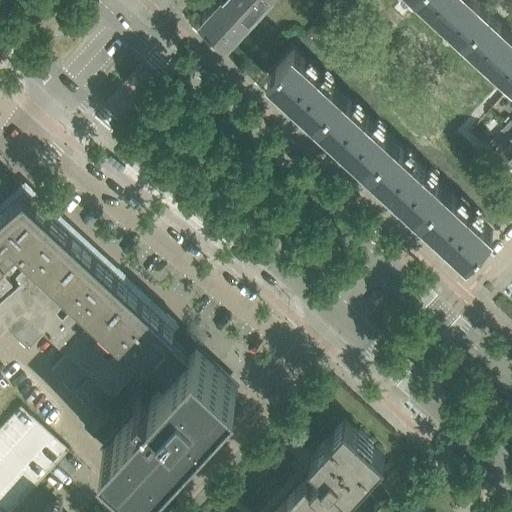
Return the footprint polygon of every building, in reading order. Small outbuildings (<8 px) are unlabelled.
[(260,0),(211,0),(201,12),(228,36),(260,0)] [(476,0),(423,0),(464,38),(489,11),(476,0)] [(511,32),(489,11),(464,38),(511,82),(511,32)] [(269,75),(289,93),(316,118),(340,91),(294,49),(269,75)] [(368,165),(392,139),(340,91),(316,118),(368,165)] [(511,127),(507,122),(502,127),(511,138),(511,140),(503,150),(511,158),(511,127)] [(392,139),(368,165),(421,214),(445,187),(392,139)] [(421,214),(440,232),(467,257),(492,230),(445,187),(421,214)] [(0,332),(5,328),(0,322),(0,294),(13,283),(6,274),(27,251),(33,257),(30,260),(31,261),(18,275),(24,282),(0,302),(0,314),(9,325),(17,334),(29,346),(43,330),(60,314),(57,311),(70,297),(77,303),(47,334),(65,351),(51,366),(72,385),(119,336),(126,343),(123,346),(123,347),(110,360),(107,358),(90,374),(75,388),(99,410),(145,360),(171,332),(175,327),(25,188),(0,210),(0,332)] [(188,348),(171,332),(145,360),(164,377),(150,392),(142,385),(136,392),(145,400),(103,445),(144,482),(238,381),(195,341),(188,348)] [(0,511),(9,511),(69,447),(21,403),(0,426),(0,511)] [(319,463),(307,476),(284,501),(295,511),(333,511),(339,506),(331,498),(343,485),(351,492),(385,453),(346,417),(310,455),(319,463)] [(41,511),(63,511),(52,501),(41,511)] [(295,511),(284,501),(273,511),(295,511)] [(429,511),(419,503),(411,511),(429,511)]
